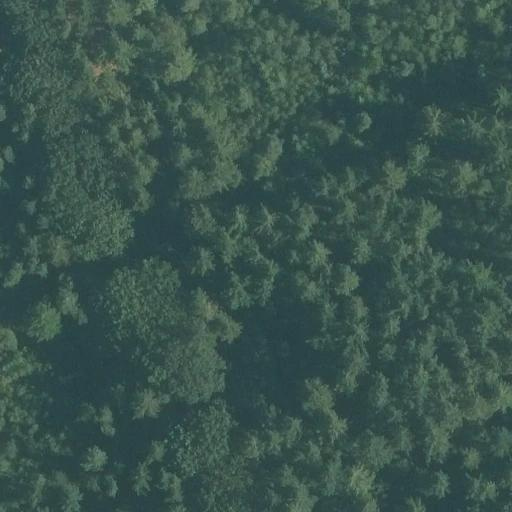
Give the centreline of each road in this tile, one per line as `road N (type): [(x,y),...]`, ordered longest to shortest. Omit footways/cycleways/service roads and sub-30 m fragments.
road 1 (track): [(236,511),(6,0)]
road 2 (track): [(511,87),(120,251)]
